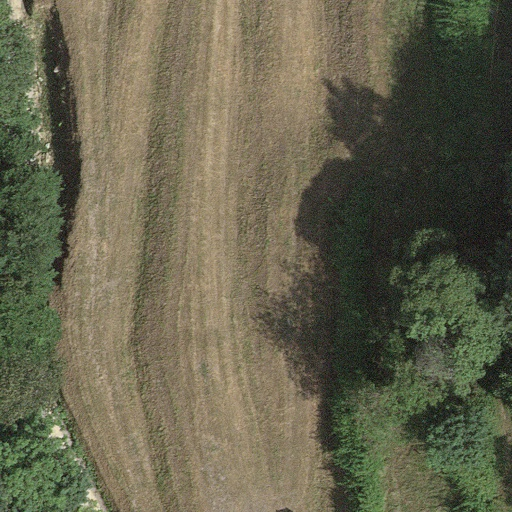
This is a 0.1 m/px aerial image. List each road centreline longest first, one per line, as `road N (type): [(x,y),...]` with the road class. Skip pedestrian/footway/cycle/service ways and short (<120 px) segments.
road 1 (track): [(4,0),(15,76),(16,273),(25,334),(85,511)]
road 2 (track): [(511,420),(486,283),(490,155),(511,0)]
